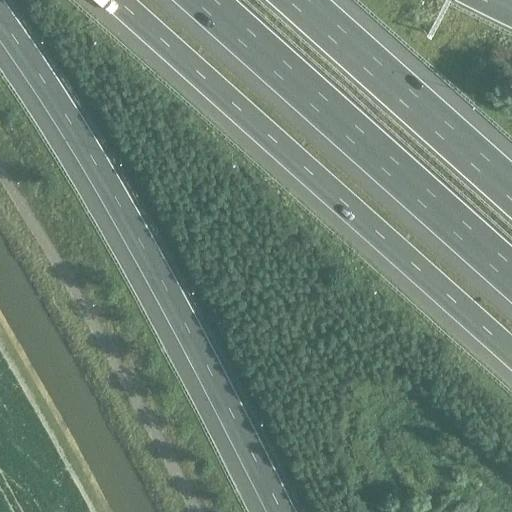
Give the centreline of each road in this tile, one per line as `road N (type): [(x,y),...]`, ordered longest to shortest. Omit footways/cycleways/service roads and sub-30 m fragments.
road 1 (motorway): [(0,24),(113,193),(280,511)]
road 2 (motorway): [(111,0),(511,358)]
road 3 (motorway): [(204,0),(511,275)]
road 4 (motorway): [(511,193),(296,0)]
